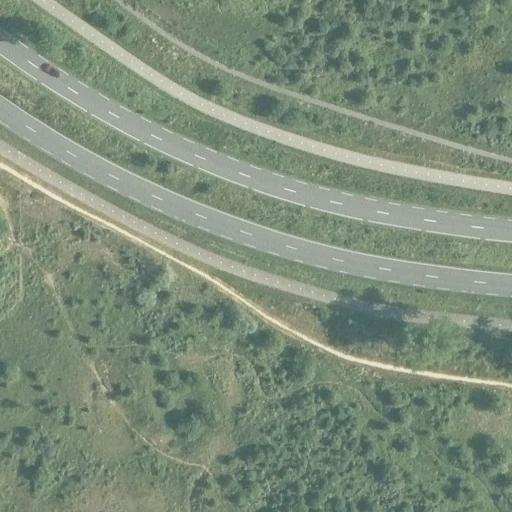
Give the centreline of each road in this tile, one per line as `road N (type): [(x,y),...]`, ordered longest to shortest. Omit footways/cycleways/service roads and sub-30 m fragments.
road 1 (primary): [(511,237),(325,204),(257,182),(127,125),(0,41)]
road 2 (primary): [(0,109),(130,188),(267,243),(407,276),(511,287)]
road 3 (unknown): [(240,511),(208,470),(153,450),(93,380),(58,297),(9,239),(0,206)]
